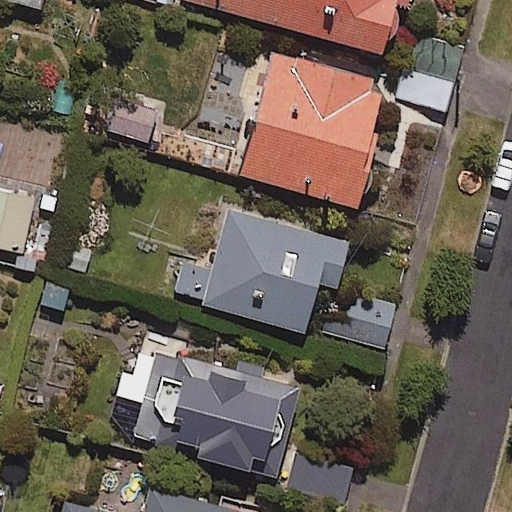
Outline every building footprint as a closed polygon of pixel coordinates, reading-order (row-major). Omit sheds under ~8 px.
[(42,0),(0,0),(39,11),(42,0)] [(410,0),(177,0),(178,0),(382,57),(395,9),(407,12),(410,0)] [(465,48),(416,32),(395,95),(444,112),(465,48)] [(386,88),(275,55),(238,175),(357,211),(368,174),(361,172),(386,88)] [(156,111),(129,105),(121,142),(148,148),(156,111)] [(70,132),(0,120),(0,176),(61,186),(70,132)] [(34,198),(0,190),(0,248),(22,254),(34,198)] [(349,246),(228,211),(211,269),(183,261),(172,298),(304,336),(318,288),(336,294),(349,246)] [(396,305),(358,295),(347,336),(385,346),(396,305)] [(191,344),(143,327),(107,428),(270,486),(306,386),(225,356),(220,370),(186,358),(191,344)] [(353,468),(310,456),(299,492),(342,505),(353,468)] [(229,511),(152,491),(145,511),(101,511),(65,502),(62,511),(229,511)]
